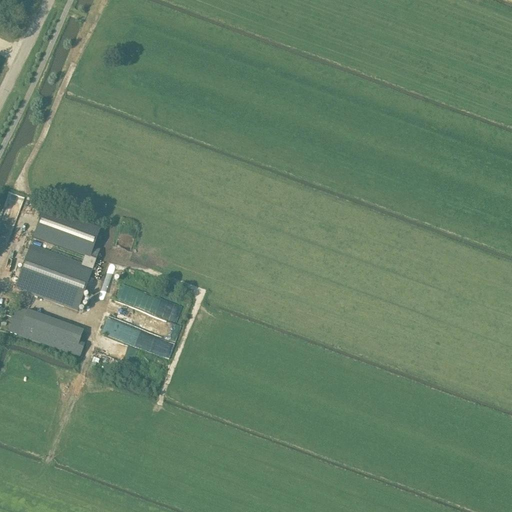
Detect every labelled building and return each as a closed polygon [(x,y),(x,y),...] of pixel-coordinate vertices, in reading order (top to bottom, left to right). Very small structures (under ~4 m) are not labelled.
[(18,220),(23,197),(7,193),(1,216),(18,220)] [(89,260),(94,248),(100,230),(43,210),(32,239),(84,258),(89,260)] [(77,313),(86,288),(93,268),(81,264),(30,246),(14,290),(77,313)] [(84,258),(81,264),(93,268),(100,251),(94,248),(89,260),(84,258)] [(145,329),(106,318),(95,353),(130,363),(135,347),(170,357),(179,326),(176,325),(182,306),(120,288),(116,302),(150,313),(145,329)] [(79,343),(83,331),(28,312),(24,325),(32,328),(28,338),(80,356),(84,345),(79,343)]
